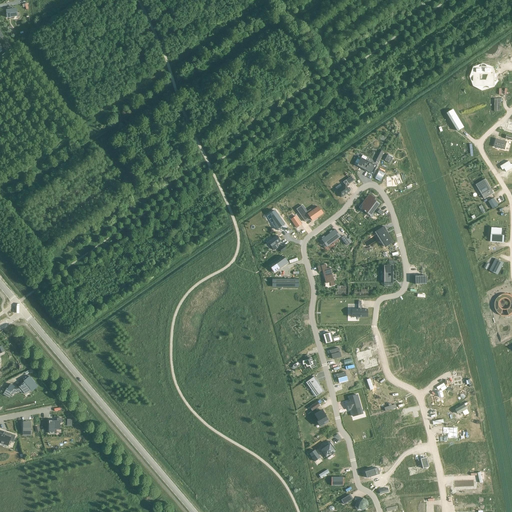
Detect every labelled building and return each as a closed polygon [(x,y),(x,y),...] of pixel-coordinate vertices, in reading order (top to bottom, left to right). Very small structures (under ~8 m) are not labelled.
[(7,18),(17,16),(16,9),(12,10),(12,7),(7,8),(8,10),(6,10),(7,18)] [(493,67),(473,67),(473,86),(494,86),(494,72),(493,67)] [(505,95),(497,102),(503,107),(510,101),(505,95)] [(448,113),(447,113),(458,131),(464,127),(464,128),(464,127),(453,109),(453,110),(448,113)] [(490,109),(483,116),(488,121),(495,115),(490,109)] [(477,122),(472,127),(477,133),(482,127),(477,122)] [(496,139),(494,147),(504,150),(506,141),(496,139)] [(358,156),(354,164),(357,166),(372,174),(377,166),(361,158),(358,156)] [(504,164),(500,166),(503,170),(504,169),(506,172),(511,168),(511,164),(511,165),(509,161),(507,162),(507,161),(503,163),(504,164)] [(393,177),(386,177),(387,187),(397,187),(397,186),(402,183),(399,174),(393,176),(393,177)] [(485,179),(476,185),(484,199),(494,193),(492,191),(491,191),(490,189),(491,188),(485,179)] [(345,185),(336,191),(341,197),(349,191),(347,187),(349,185),(346,180),(343,182),(345,185)] [(363,207),(361,209),(365,212),(370,215),(370,216),(372,217),(374,214),(372,213),(379,204),(375,201),(373,200),(375,198),(369,195),(363,204),(362,206),(363,207)] [(494,198),(488,201),(493,209),(498,206),(494,198)] [(302,206),(297,209),(305,222),(311,218),(312,221),(322,213),(318,207),(311,211),(310,210),(307,212),(302,206)] [(274,211),(270,214),(277,230),(284,224),(274,211)] [(413,215),(406,217),(410,229),(411,229),(412,231),(411,231),(411,232),(421,229),(421,228),(420,229),(418,221),(414,223),(412,215),(413,215)] [(296,216),(291,220),(297,228),(301,224),(296,216)] [(381,230),(377,233),(385,247),(393,242),(383,226),(380,229),(381,230)] [(494,235),(491,235),(491,242),(504,242),(504,235),(501,235),(502,228),(495,228),(494,235)] [(335,230),(321,240),(322,240),(327,247),(340,237),(335,230)] [(277,236),(268,242),(274,250),(278,248),(276,245),(281,241),(277,236)] [(418,238),(412,240),(414,249),(421,247),(418,238)] [(284,256),(269,267),(270,267),(270,266),(274,272),(287,263),(283,257),(284,257),(284,256)] [(496,259),(491,268),(499,272),(504,263),(503,263),(496,259)] [(326,264),(321,266),(322,271),(323,271),(326,282),(325,283),(326,283),(329,282),(331,286),(335,285),(331,272),(332,272),(330,268),(327,269),(326,264)] [(392,265),(383,265),(383,283),(384,283),(384,286),(392,286),(392,283),(392,265)] [(426,276),(415,276),(415,284),(426,284),(426,276)] [(298,278),(272,278),(272,279),(273,279),(273,281),(273,285),(279,285),(279,287),(289,287),(294,287),(298,287),(298,284),(298,282),(298,279),(298,278)] [(495,305),(495,306),(495,307),(496,310),(496,311),(498,313),(499,314),(500,314),(500,315),(501,315),(503,310),(503,309),(502,309),(501,309),(501,308),(500,308),(500,307),(499,307),(499,306),(499,305),(499,304),(499,303),(499,302),(499,301),(500,301),(501,300),(501,299),(502,299),(503,298),(504,298),(506,298),(507,298),(509,299),(509,300),(510,300),(511,303),(511,304),(511,305),(511,306),(510,308),(509,308),(508,309),(507,309),(507,310),(509,315),(510,315),(510,314),(511,314),(511,313),(511,312),(511,297),(511,296),(510,296),(509,296),(507,295),(506,295),(504,295),(503,295),(502,295),(500,296),(499,296),(497,298),(497,299),(496,299),(496,300),(496,301),(495,302),(495,303),(495,304),(495,305)] [(352,317),(368,317),(367,317),(367,310),(368,310),(368,309),(361,309),(361,301),(358,301),(358,309),(352,309),(352,317)] [(297,314),(287,322),(292,328),(294,327),(301,337),(308,332),(301,322),(302,321),(297,314)] [(365,331),(358,332),(359,339),(366,338),(365,331)] [(323,335),(326,344),(332,342),(330,333),(323,335)] [(450,341),(446,342),(451,358),(448,359),(449,363),(457,360),(453,350),(461,347),(457,336),(453,337),(456,344),(452,345),(450,341)] [(398,338),(389,341),(390,348),(400,345),(398,338)] [(339,348),(327,351),(328,354),(331,353),(332,354),(331,354),(332,359),(341,357),(339,348)] [(369,351),(356,354),(357,354),(358,359),(358,360),(365,358),(366,362),(362,363),(363,363),(365,368),(364,369),(376,366),(376,365),(375,365),(374,360),(375,360),(368,361),(367,358),(370,357),(370,356),(369,356),(368,351),(369,351)] [(435,355),(427,357),(428,361),(429,361),(433,372),(439,370),(438,367),(435,367),(434,363),(441,362),(440,358),(441,358),(440,352),(435,353),(435,355)] [(311,358),(302,361),(303,364),(306,363),(307,366),(310,365),(311,368),(317,367),(315,360),(312,361),(311,358)] [(406,358),(395,361),(397,367),(407,364),(405,358),(406,358)] [(414,366),(406,374),(409,377),(410,377),(413,380),(421,372),(417,369),(414,366)] [(345,372),(334,375),(334,378),(338,377),(338,378),(339,383),(348,381),(345,372)] [(22,386),(20,388),(19,389),(18,389),(19,391),(20,391),(22,392),(23,391),(26,394),(31,390),(32,391),(36,388),(34,387),(37,385),(29,376),(24,381),(25,382),(21,385),(22,386)] [(461,376),(453,378),(454,386),(463,385),(461,376)] [(314,377),(306,382),(311,389),(312,388),(317,394),(320,392),(321,393),(324,391),(314,377)] [(381,386),(381,387),(381,391),(382,391),(386,392),(389,389),(392,391),(394,387),(391,385),(389,386),(386,383),(385,383),(381,386)] [(4,394),(9,397),(15,386),(10,384),(4,394)] [(394,387),(392,391),(394,392),(394,393),(395,393),(393,396),(395,400),(399,400),(400,400),(400,399),(401,395),(401,394),(397,392),(397,391),(398,390),(394,387)] [(350,402),(347,403),(349,410),(351,410),(353,416),(359,415),(358,412),(362,411),(357,395),(349,397),(350,402)] [(429,398),(427,400),(429,405),(437,402),(435,396),(429,398)] [(317,402),(309,407),(313,411),(320,406),(317,402)] [(322,410),(315,414),(318,421),(317,421),(320,426),(325,423),(324,422),(328,420),(322,410)] [(411,411),(405,413),(409,425),(414,423),(411,411)] [(49,427),(49,433),(55,433),(55,429),(59,429),(59,422),(62,422),(62,418),(57,418),(57,422),(50,422),(50,427),(49,427)] [(418,427),(411,428),(412,434),(413,434),(413,435),(419,434),(418,433),(419,433),(418,427)] [(5,433),(0,432),(0,442),(5,442),(5,444),(11,444),(11,435),(5,435),(5,433)] [(325,447),(321,450),(326,456),(329,454),(330,456),(333,453),(333,452),(335,450),(333,446),(331,447),(330,446),(331,445),(330,442),(325,446),(325,447)] [(372,446),(363,448),(365,457),(370,456),(371,459),(379,458),(378,453),(373,454),(372,446)] [(320,458),(315,450),(310,454),(315,461),(320,458)] [(422,466),(423,468),(429,467),(426,457),(420,459),(422,466)] [(449,463),(447,463),(448,472),(454,471),(453,463),(457,463),(457,464),(464,464),(464,457),(457,457),(457,458),(453,458),(453,457),(449,458),(449,463)] [(377,468),(365,472),(367,478),(379,474),(377,468)] [(343,477),(331,477),(331,485),(343,485),(343,477)] [(474,479),(454,480),(454,487),(474,486),(474,479)] [(419,488),(420,492),(430,491),(429,484),(426,484),(425,480),(415,482),(415,488),(419,488)] [(350,495),(341,500),(344,504),(352,499),(350,495)] [(358,500),(357,503),(357,506),(359,508),(361,510),(364,509),(367,508),(368,505),(368,502),(366,500),(364,498),(361,499),(358,500)] [(472,499),(455,499),(455,505),(456,505),(457,506),(457,509),(462,509),(463,510),(464,510),(465,510),(466,510),(467,509),(472,509),(472,499)]
